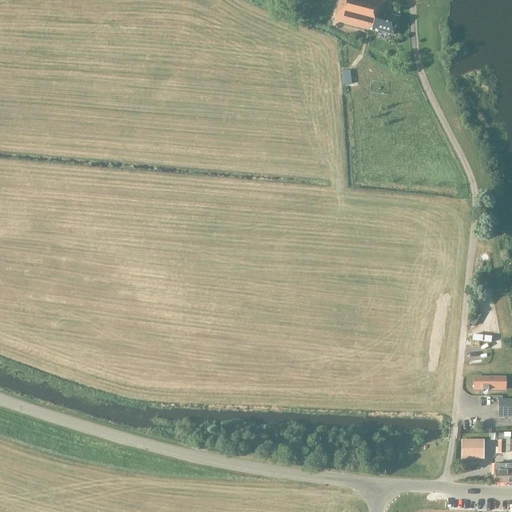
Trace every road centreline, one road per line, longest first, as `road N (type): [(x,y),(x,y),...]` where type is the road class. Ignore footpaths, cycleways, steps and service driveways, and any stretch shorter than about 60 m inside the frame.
road 1 (unclassified): [(445,487),(475,196),(420,73),(412,0)]
road 2 (tertiary): [(380,484),(214,461),(0,399)]
